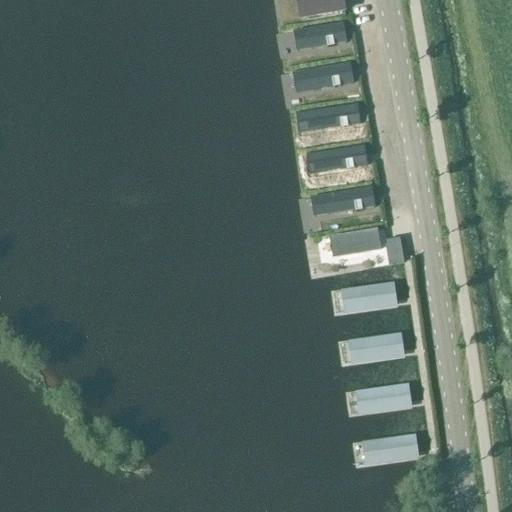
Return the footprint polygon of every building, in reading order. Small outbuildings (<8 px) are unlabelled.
[(301,0),(305,19),(344,12),(342,0),(301,0)] [(342,25),(298,32),(302,52),(346,44),(342,25)] [(349,65),(298,74),(301,93),(353,84),(349,65)] [(356,106),(301,115),(304,134),(360,126),(356,106)] [(363,147),(311,156),(314,175),(367,167),(363,147)] [(371,189),(315,198),(318,218),(374,209),(371,189)] [(376,231),(333,238),(336,259),(380,252),(376,231)] [(400,240),(385,242),(390,266),(404,264),(400,240)] [(392,287),(342,293),(345,309),(394,302),(392,287)] [(399,338),(350,344),(352,360),(401,353),(399,338)] [(406,388),(356,395),(359,411),(408,403),(406,388)] [(413,439),(364,445),(366,461),(416,454),(413,439)]
